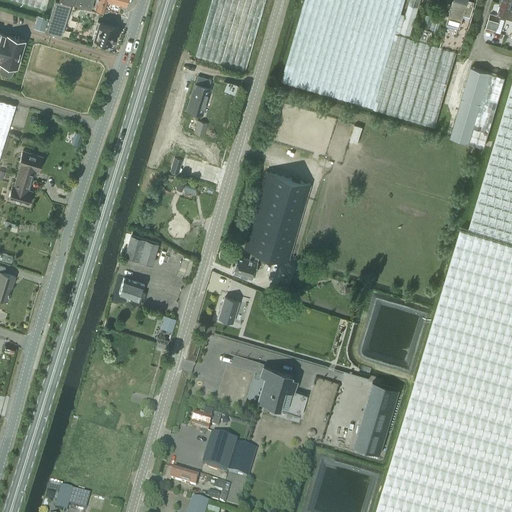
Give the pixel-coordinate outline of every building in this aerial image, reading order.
[(14,0),(45,9),(47,0),(14,0)] [(60,37),(70,4),(57,0),(55,0),(45,32),(60,37)] [(62,0),(90,8),(92,0),(62,0)] [(107,0),(125,5),(126,0),(95,0),(94,5),(95,6),(95,8),(101,11),(103,8),(105,0),(107,0)] [(245,70),(264,0),(210,0),(195,55),(245,70)] [(434,126),(456,51),(395,33),(404,0),(304,0),(282,80),(349,100),(373,107),(373,108),(434,126)] [(409,35),(419,0),(409,0),(400,32),(409,35)] [(439,46),(460,52),(474,0),(468,0),(464,16),(449,12),(439,46)] [(464,16),(468,0),(452,0),(449,12),(464,16)] [(511,6),(500,3),(497,12),(511,16),(511,19),(511,20),(511,6)] [(441,20),(424,14),(420,27),(430,30),(432,23),(439,26),(441,20)] [(490,14),(488,21),(485,30),(494,33),(500,17),(490,14)] [(34,28),(44,32),(48,18),(40,16),(37,18),(33,16),(31,24),(34,28)] [(113,43),(118,27),(98,21),(93,40),(97,41),(96,44),(102,45),(103,43),(110,45),(111,42),(113,43)] [(0,33),(0,62),(1,63),(0,66),(0,68),(12,72),(14,66),(16,67),(24,41),(0,33)] [(504,78),(488,73),(471,67),(449,135),(471,142),(483,146),(504,78)] [(511,511),(511,81),(469,225),(511,238),(511,242),(460,227),(375,511),(511,511)] [(201,114),(209,89),(194,84),(186,110),(201,114)] [(0,154),(15,105),(0,100),(0,154)] [(203,135),(206,124),(197,121),(193,132),(203,135)] [(17,166),(14,176),(29,181),(32,171),(35,172),(40,157),(20,151),(16,166),(17,166)] [(287,261),(310,184),(266,171),(243,248),(250,250),(247,258),(236,254),(233,264),(231,265),(230,268),(231,270),(232,272),(251,278),(259,253),(287,261)] [(29,181),(14,176),(11,186),(10,186),(5,200),(25,206),(29,192),(26,191),(29,181)] [(150,265),(156,243),(130,235),(124,257),(150,265)] [(0,299),(5,301),(13,277),(2,274),(4,266),(0,264),(0,299)] [(141,291),(143,285),(122,278),(118,293),(136,299),(138,290),(141,291)] [(224,297),(218,318),(231,322),(235,309),(237,302),(237,301),(224,297)] [(264,377),(257,401),(273,406),(274,404),(280,406),(283,397),(285,390),(292,392),(295,380),(290,378),(290,375),(262,366),(259,376),(264,377)] [(355,447),(380,454),(399,391),(374,383),(355,447)] [(206,411),(204,416),(195,413),(193,419),(192,418),(190,423),(192,423),(191,425),(208,430),(210,424),(218,427),(222,415),(206,411)] [(202,463),(226,471),(235,443),(236,441),(211,433),(202,463)] [(256,449),(235,443),(226,471),(248,477),(256,449)] [(195,486),(198,475),(173,467),(170,478),(195,486)] [(227,484),(215,480),(213,488),(222,490),(219,500),(225,502),(230,485),(227,484)] [(67,504),(77,507),(85,509),(89,496),(80,493),(61,487),(62,486),(49,483),(47,489),(60,493),(55,508),(64,511),(67,504)] [(220,494),(209,491),(207,497),(218,500),(220,494)] [(203,511),(206,502),(193,499),(188,511),(203,511)]
